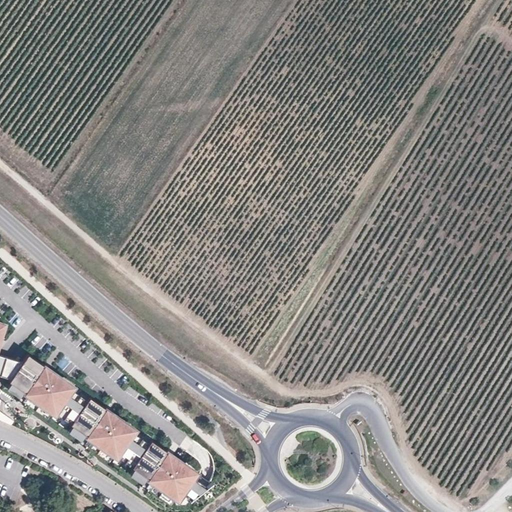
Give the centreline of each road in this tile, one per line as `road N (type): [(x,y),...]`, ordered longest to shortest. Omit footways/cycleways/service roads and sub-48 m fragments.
road 1 (track): [(0,161),(283,392)]
road 2 (secondary): [(0,217),(220,397)]
road 3 (residential): [(0,433),(140,511)]
